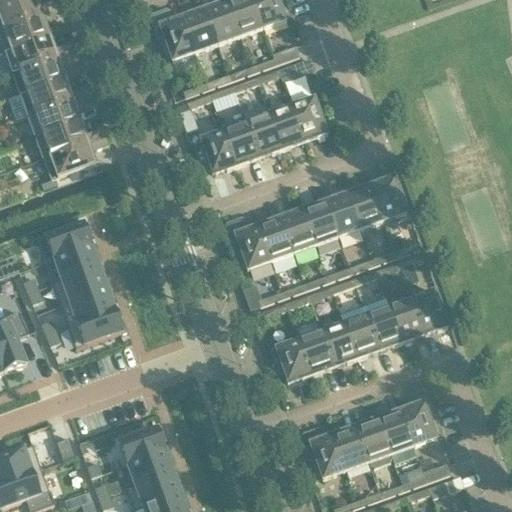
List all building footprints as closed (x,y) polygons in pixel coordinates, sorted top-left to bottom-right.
[(0,0),(0,9),(25,0),(0,0)] [(0,33),(59,12),(56,3),(43,8),(42,13),(37,14),(36,10),(38,10),(34,0),(25,0),(0,9),(0,33)] [(263,34),(250,0),(249,0),(240,4),(237,2),(227,5),(240,42),(263,34)] [(286,18),(283,11),(280,9),(276,0),(250,0),(263,34),(286,26),(285,22),(286,18)] [(240,42),(227,5),(218,9),(216,12),(205,16),(218,50),(240,42)] [(49,39),(44,27),(42,28),(41,24),(46,22),(49,25),(62,21),(59,12),(0,33),(0,42),(5,55),(49,39)] [(218,50),(205,16),(195,20),(191,18),(182,22),(195,58),(218,50)] [(195,58),(182,22),(172,25),(171,29),(159,33),(164,45),(162,48),(167,62),(171,64),(172,67),(195,58)] [(13,77),(75,55),(71,46),(59,51),(58,56),(53,57),(51,53),(53,53),(49,39),(5,55),(13,77)] [(299,62),(295,51),(272,59),(273,63),(276,70),(299,62)] [(64,83),(60,70),(58,71),(56,67),(61,65),(65,68),(78,64),(75,55),(13,77),(20,99),(64,83)] [(253,78),(276,70),(273,63),(251,72),(253,78)] [(281,86),(313,75),(309,64),(277,75),(281,86)] [(231,86),(253,78),(251,72),(228,80),(231,86)] [(281,86),(277,75),(255,83),(257,90),(279,82),(281,86)] [(208,94),(231,86),(228,80),(206,88),(208,94)] [(28,120),(90,98),(87,89),(74,94),(73,98),(68,100),(67,96),(69,95),(64,83),(20,99),(28,120)] [(235,98),(257,90),(255,83),(232,91),(235,98)] [(185,103),(208,94),(206,88),(182,96),(185,103)] [(212,106),(235,98),(232,91),(210,99),(212,106)] [(80,126),(75,113),(73,114),(72,110),(77,108),(80,111),(93,107),(90,98),(28,120),(36,142),(80,126)] [(189,114),(212,106),(210,99),(187,108),(189,114)] [(327,139),(320,119),(315,107),(314,103),(300,107),(290,111),(303,145),(313,142),(317,143),(327,139)] [(303,145),(290,111),(268,119),(281,156),(291,152),(292,149),(303,145)] [(281,156),(268,119),(245,127),(258,162),(268,158),(272,159),(281,156)] [(43,163),(105,141),(102,132),(89,137),(88,141),(84,143),(82,139),(84,139),(80,126),(36,142),(43,163)] [(258,162),(245,127),(223,136),(236,172),(246,169),(247,166),(258,162)] [(236,172),(223,136),(200,144),(201,147),(199,150),(204,165),(208,166),(212,178),(223,174),(227,176),(236,172)] [(96,169),(91,156),(88,157),(87,153),(92,151),(96,154),(109,150),(105,141),(43,163),(52,185),(96,169)] [(406,218),(393,182),(383,185),(381,189),(371,192),(383,227),(406,218)] [(383,227),(371,192),(360,196),(357,195),(347,198),(360,235),(383,227)] [(360,235),(347,198),(338,202),(336,205),(326,209),(338,243),(360,235)] [(338,243),(326,209),(315,212),(312,211),(302,214),(315,251),(338,243)] [(315,251),(302,214),(292,218),(291,221),(280,225),(293,259),(315,251)] [(63,225),(67,235),(79,230),(76,220),(63,225)] [(270,267),(257,231),(248,234),(244,224),(241,223),(227,228),(225,231),(231,247),(234,248),(237,248),(239,254),(237,257),(243,271),(246,273),(247,276),(270,267)] [(293,259),(280,225),(270,229),(267,227),(257,231),(270,267),(293,259)] [(67,235),(36,246),(44,269),(54,266),(53,265),(91,251),(88,241),(92,240),(87,227),(79,230),(67,235)] [(396,263),(419,254),(417,248),(394,256),(396,263)] [(91,251),(53,265),(54,266),(61,286),(99,273),(91,251)] [(374,271),(396,263),(394,256),(371,264),(374,271)] [(400,274),(423,266),(421,259),(398,268),(400,274)] [(351,279),(374,271),(371,264),(349,272),(351,279)] [(378,282),(400,274),(398,268),(375,276),(378,282)] [(328,287),(351,279),(349,272),(326,281),(328,287)] [(61,286),(52,289),(60,311),(107,294),(99,273),(61,286)] [(355,291),(378,282),(375,276),(353,284),(355,291)] [(306,295),(328,287),(326,281),(303,289),(306,295)] [(34,283),(23,288),(27,299),(38,294),(34,283)] [(333,299),(355,291),(353,284),(330,292),(333,299)] [(306,295),(303,289),(281,297),(283,303),(306,295)] [(310,307),(333,299),(330,292),(308,300),(310,307)] [(38,294),(27,299),(32,310),(43,305),(38,294)] [(107,294),(60,311),(67,333),(115,316),(107,294)] [(447,332),(434,296),(411,304),(423,338),(434,334),(437,336),(447,332)] [(260,312),(283,303),(281,297),(258,305),(260,312)] [(287,315),(310,307),(308,300),(285,308),(287,315)] [(388,312),(385,303),(362,311),(378,354),(389,351),(392,352),(402,349),(388,312)] [(423,338),(411,304),(388,312),(402,349),(411,345),(413,342),(423,338)] [(264,323),(287,315),(285,308),(262,317),(264,323)] [(368,358),(378,354),(362,311),(340,319),(343,328),(356,365),(366,361),(368,358)] [(115,316),(67,333),(75,355),(126,337),(122,324),(118,326),(115,316)] [(19,317),(0,324),(0,371),(3,379),(26,370),(16,345),(28,340),(19,317)] [(51,325),(40,330),(45,341),(56,336),(51,325)] [(356,365),(343,328),(321,336),(333,371),(343,367),(347,368),(356,365)] [(56,336),(45,341),(50,352),(61,347),(56,336)] [(333,371),(321,336),(298,345),(311,381),(321,378),(322,374),(333,371)] [(311,381),(298,345),(275,353),(276,356),(274,359),(279,374),(283,375),(287,387),(298,383),(302,385),(311,381)] [(437,436),(434,429),(431,427),(423,407),(413,410),(411,414),(401,418),(413,452),(436,443),(435,439),(437,436)] [(413,452),(401,418),(390,421),(387,420),(377,423),(392,463),(394,469),(416,461),(413,452)] [(392,463),(377,423),(368,427),(366,430),(356,434),(368,468),(369,471),(373,472),(373,473),(390,467),(389,466),(391,463),(392,463)] [(161,432),(119,448),(127,470),(165,456),(161,446),(165,445),(161,432)] [(346,476),(332,439),(323,443),(321,434),(317,433),(303,438),(301,441),(306,455),(309,457),(312,456),(314,462),(313,466),(318,480),(321,482),(322,485),(346,476)] [(368,468),(356,434),(345,438),(342,436),(332,439),(346,476),(368,468)] [(70,443),(56,448),(63,467),(76,462),(70,443)] [(32,451),(0,462),(0,489),(41,474),(32,451)] [(165,456),(127,470),(134,490),(134,491),(173,478),(165,456)] [(98,468),(86,472),(90,483),(102,479),(98,468)] [(450,480),(446,469),(422,477),(424,481),(426,488),(450,480)] [(41,474),(0,489),(0,511),(10,511),(26,507),(27,511),(49,511),(54,511),(41,474)] [(134,490),(125,494),(131,511),(144,511),(180,499),(173,478),(134,491),(134,490)] [(404,496),(426,488),(424,481),(401,489),(404,496)] [(455,495),(451,484),(428,493),(430,499),(432,504),(455,495)] [(105,489),(94,493),(98,504),(109,500),(105,489)] [(381,504),(404,496),(401,489),(379,498),(381,504)] [(408,507),(430,499),(428,493),(405,501),(408,507)] [(358,511),(359,511),(381,504),(379,498),(356,506),(358,511)] [(185,511),(180,499),(144,511),(185,511)] [(109,500),(98,504),(100,511),(112,511),(114,511),(109,500)] [(383,511),(395,511),(408,507),(405,501),(383,509),(383,511)]
